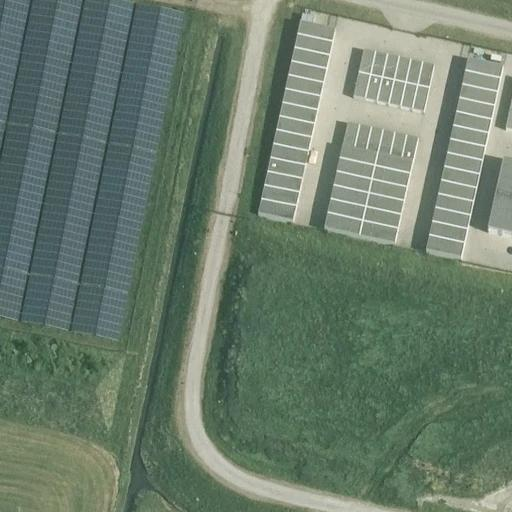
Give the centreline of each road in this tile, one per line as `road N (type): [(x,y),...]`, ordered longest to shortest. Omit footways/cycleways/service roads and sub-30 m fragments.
road 1 (unclassified): [(267,0),(192,370),(194,431),(226,474),(362,511)]
road 2 (residential): [(387,0),(511,28)]
